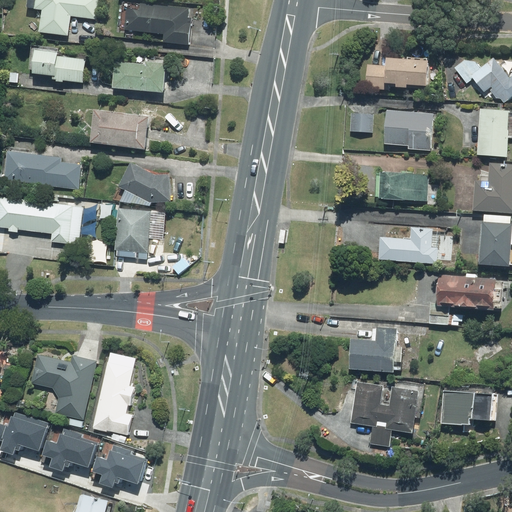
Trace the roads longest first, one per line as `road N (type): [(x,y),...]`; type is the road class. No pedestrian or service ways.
road 1 (primary): [(239,280),(292,5)]
road 2 (residential): [(214,433),(368,481),(430,488)]
road 3 (residential): [(292,5),(511,23)]
road 4 (primary): [(77,308),(161,300),(239,280)]
road 5 (residential): [(77,308),(232,329)]
road 6 (primary): [(321,486),(254,480),(199,505)]
